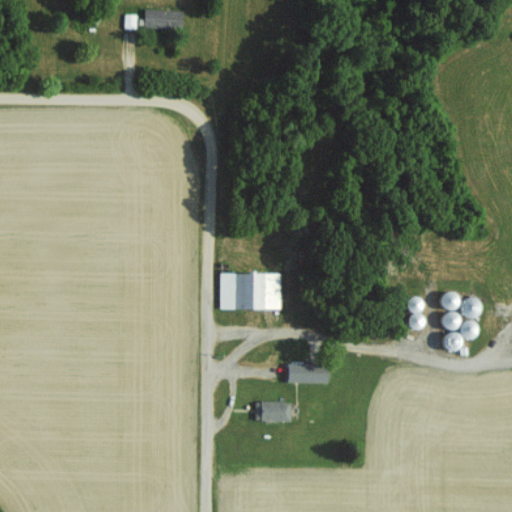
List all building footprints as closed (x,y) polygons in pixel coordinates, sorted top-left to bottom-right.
[(142,25),(180,27),(181,9),(142,7),(142,25)] [(277,308),(278,272),(217,271),(217,307),(277,308)] [(447,352),(458,344),(457,337),(465,336),(473,331),(473,327),(467,319),(456,320),(456,318),(449,308),(455,304),(454,298),(447,287),(437,295),(438,301),(444,310),(438,315),(438,321),(444,328),(455,327),(455,330),(445,332),(439,335),(440,341),(447,352)] [(421,299),(406,293),(401,309),(411,313),(409,319),(413,321),(421,299)] [(475,297),(459,295),(457,314),(473,316),(475,297)] [(325,382),(326,362),(284,362),(284,382),(325,382)] [(253,399),(253,419),(288,419),(288,400),(253,399)]
